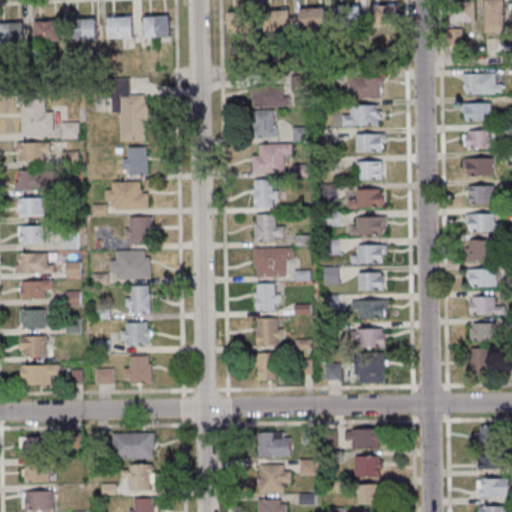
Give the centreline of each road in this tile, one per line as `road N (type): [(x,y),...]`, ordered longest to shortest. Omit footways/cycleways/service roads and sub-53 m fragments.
road 1 (residential): [(430,511),(420,0)]
road 2 (residential): [(205,511),(195,0)]
road 3 (residential): [(511,402),(0,411)]
